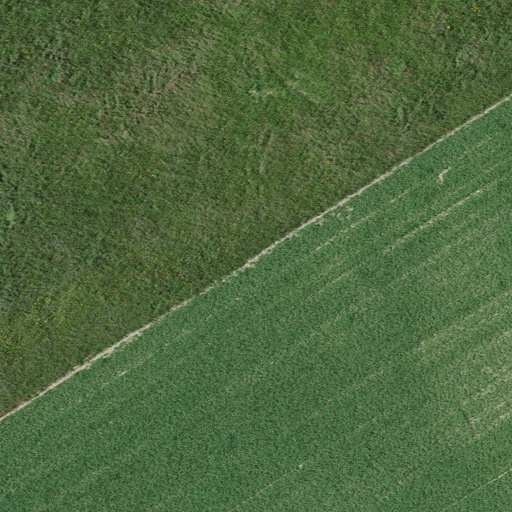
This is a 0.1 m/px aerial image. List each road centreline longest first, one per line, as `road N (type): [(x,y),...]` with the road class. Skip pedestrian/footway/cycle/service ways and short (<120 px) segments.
road 1 (motorway): [(492,0),(99,511)]
road 2 (motorway): [(339,511),(511,283)]
